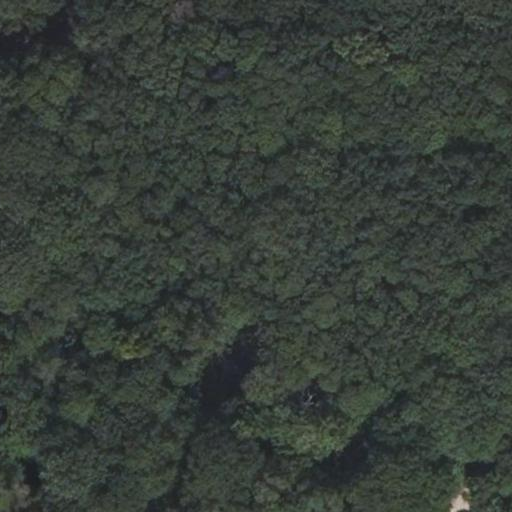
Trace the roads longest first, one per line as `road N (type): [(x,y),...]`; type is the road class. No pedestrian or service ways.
road 1 (track): [(0,202),(416,511)]
road 2 (track): [(407,0),(113,57),(0,68)]
